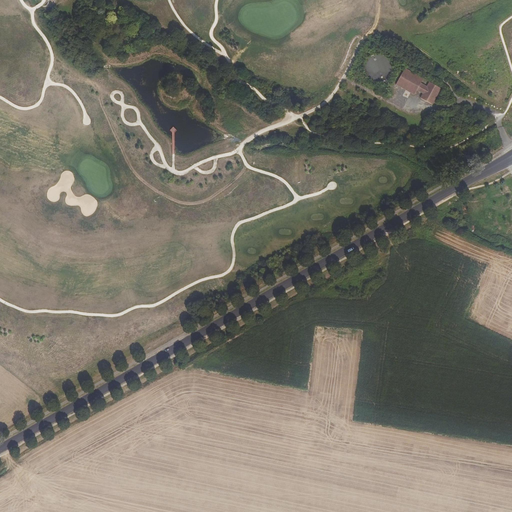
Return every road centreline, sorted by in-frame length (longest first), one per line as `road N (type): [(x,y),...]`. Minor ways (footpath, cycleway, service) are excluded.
road 1 (secondary): [(0,449),(500,162)]
road 2 (track): [(265,129),(237,151),(180,173),(167,167),(139,114),(122,101)]
road 3 (track): [(265,129),(328,99),(362,39)]
